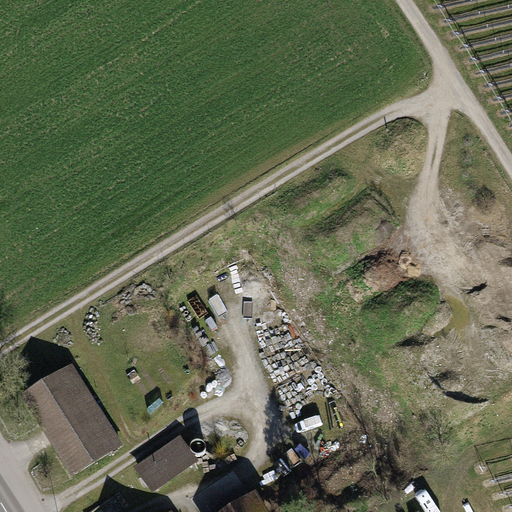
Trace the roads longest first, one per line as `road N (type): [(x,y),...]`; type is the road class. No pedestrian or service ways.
road 1 (track): [(459,91),(398,108),(0,352)]
road 2 (track): [(403,0),(511,172)]
